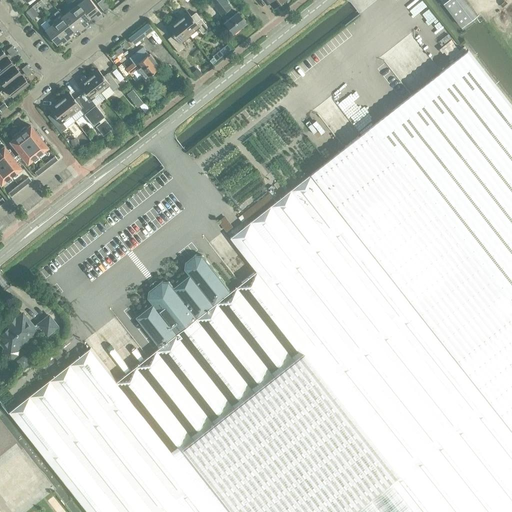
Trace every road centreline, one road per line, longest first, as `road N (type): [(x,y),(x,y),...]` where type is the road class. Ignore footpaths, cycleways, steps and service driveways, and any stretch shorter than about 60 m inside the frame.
road 1 (secondary): [(119,163),(327,0)]
road 2 (secondary): [(119,163),(16,244)]
road 3 (secondary): [(16,244),(119,163)]
road 4 (residential): [(54,77),(150,0)]
